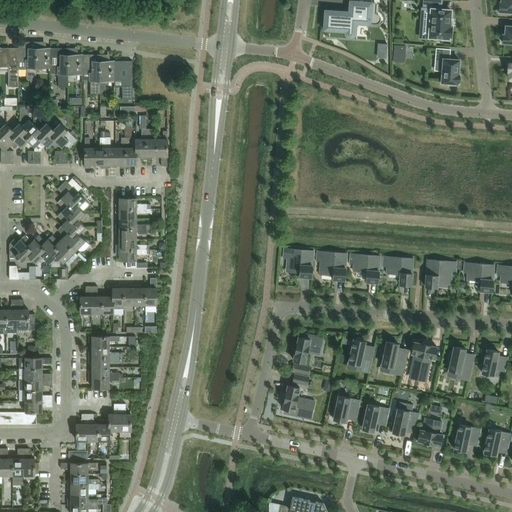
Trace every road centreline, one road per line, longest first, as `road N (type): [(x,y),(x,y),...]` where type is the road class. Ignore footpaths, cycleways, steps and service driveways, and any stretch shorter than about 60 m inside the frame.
road 1 (residential): [(249,435),(280,306),(511,325)]
road 2 (residential): [(3,285),(11,170),(160,182)]
road 3 (unclassified): [(217,45),(0,23)]
road 4 (unclassified): [(487,113),(443,110),(294,56)]
road 5 (residential): [(511,494),(355,460)]
road 6 (tertiary): [(194,315),(212,157)]
road 7 (residential): [(53,435),(60,435),(67,408),(64,326),(53,308)]
